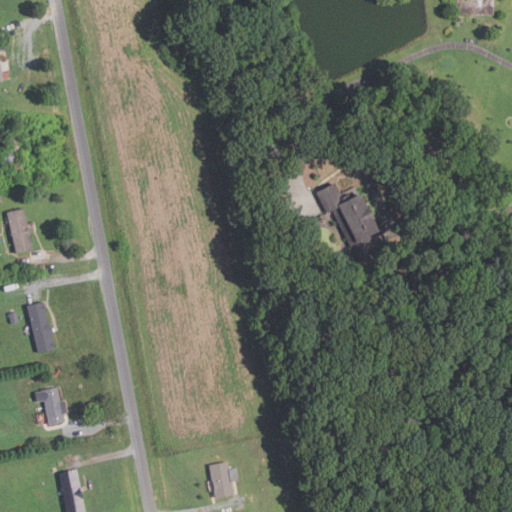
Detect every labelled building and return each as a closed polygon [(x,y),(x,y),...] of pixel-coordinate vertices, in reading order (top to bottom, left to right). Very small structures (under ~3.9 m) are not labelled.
[(15,171),(13,163),(5,165),(2,150),(10,149),(8,135),(16,133),(23,169),(15,171)] [(365,265),(355,245),(353,246),(334,209),(328,212),(318,191),(337,181),(347,200),(362,192),(381,230),(367,237),(378,259),(365,265)] [(16,253),(6,208),(23,204),(34,249),(16,253)] [(45,302),(56,349),(39,353),(28,306),(45,302)] [(20,322),(11,323),(10,312),(18,311),(20,322)] [(49,424),(42,390),(58,387),(61,401),(65,400),(68,412),(62,413),(64,422),(49,424)] [(287,461),(284,454),(290,451),(293,458),(287,461)] [(228,461),(235,494),(216,498),(210,464),(228,461)] [(66,511),(59,472),(78,469),(86,511),(66,511)]
